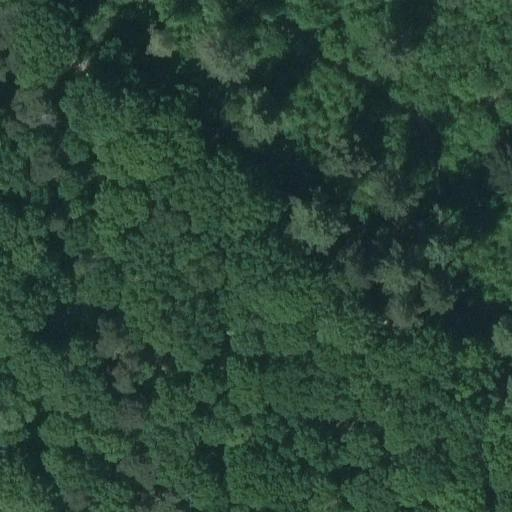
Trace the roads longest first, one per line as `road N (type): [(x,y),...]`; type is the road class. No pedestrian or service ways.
road 1 (track): [(238,0),(413,110),(429,124),(433,142),(423,183),(331,308),(285,446),(252,511)]
road 2 (track): [(511,392),(328,285),(14,0)]
